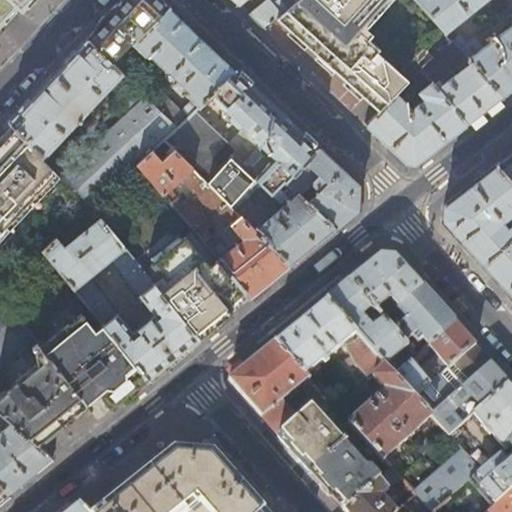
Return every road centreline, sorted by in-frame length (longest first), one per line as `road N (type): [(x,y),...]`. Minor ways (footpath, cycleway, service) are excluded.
road 1 (residential): [(401,203),(388,177),(196,0)]
road 2 (tertiary): [(189,376),(401,203)]
road 3 (tertiary): [(21,511),(189,376)]
road 4 (residential): [(189,376),(309,511)]
road 5 (residential): [(511,338),(412,230),(401,203)]
road 6 (tertiary): [(401,203),(511,114)]
road 7 (residential): [(0,93),(88,0)]
